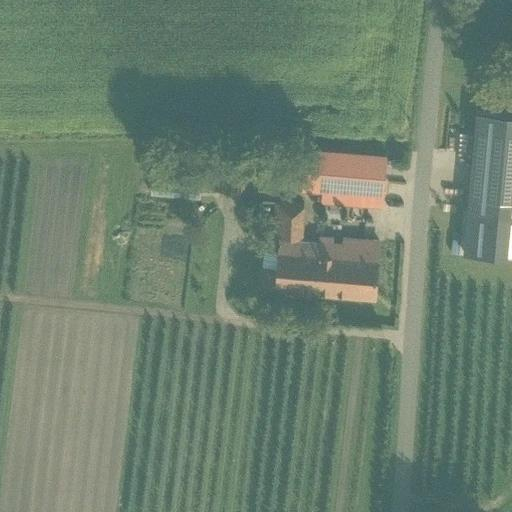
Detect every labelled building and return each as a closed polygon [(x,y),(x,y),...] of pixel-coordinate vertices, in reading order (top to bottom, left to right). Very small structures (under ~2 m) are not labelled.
[(511,95),(483,94),(475,196),(511,198),(511,95)] [(312,133),(309,175),(325,176),(324,190),(389,195),(393,139),(312,133)] [(225,141),(221,178),(249,181),(253,144),(225,141)] [(140,192),(190,190),(189,165),(163,166),(163,162),(139,163),(140,192)] [(318,289),(325,233),(264,226),(258,282),(318,289)] [(318,289),(372,296),(379,240),(325,233),(318,289)]
